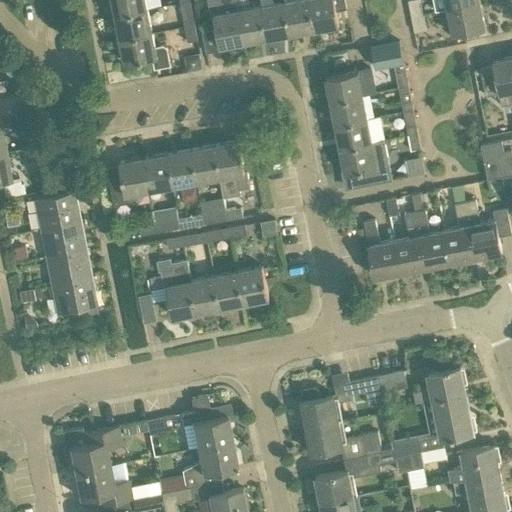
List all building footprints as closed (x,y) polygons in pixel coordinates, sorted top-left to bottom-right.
[(111,0),(115,16),(148,9),(145,0),(111,0)] [(244,41),(238,8),(237,8),(235,0),(206,0),(210,15),(214,15),(220,45),(244,41)] [(284,0),(274,0),(275,1),(262,4),(268,36),(290,32),(284,0)] [(284,0),(290,32),(314,28),(309,0),(284,0)] [(309,0),(314,28),(338,23),(336,8),(346,6),(345,0),(309,0)] [(407,0),(410,16),(423,13),(420,0),(407,0)] [(445,0),(447,8),(480,2),(480,0),(445,0)] [(185,26),(195,24),(190,1),(181,3),(180,2),(179,2),(184,26),(185,26)] [(480,2),(447,8),(452,33),(485,26),(480,2)] [(244,41),(268,36),(262,4),(238,8),(244,41)] [(120,39),(152,32),(148,9),(115,16),(120,39)] [(423,13),(410,16),(413,31),(426,29),(423,13)] [(185,26),(184,26),(187,41),(197,39),(195,24),(185,26)] [(152,32),(120,39),(125,63),(152,57),(154,68),(171,64),(167,46),(163,44),(155,45),(152,32)] [(403,59),(399,40),(372,45),(375,65),(403,59)] [(187,70),(202,68),(199,52),(184,55),(187,70)] [(499,92),(511,88),(511,55),(492,60),(499,92)] [(398,88),(409,86),(404,61),(394,62),(397,79),(398,88)] [(330,101),(363,95),(358,71),(325,77),(330,101)] [(403,112),(414,110),(409,86),(398,88),(403,112)] [(335,125),(380,116),(380,115),(367,118),(363,95),(330,101),(335,125)] [(407,135),(418,133),(414,110),(403,112),(407,135)] [(339,149),(372,142),(372,141),(385,138),(380,116),(335,125),(339,149)] [(418,133),(407,135),(410,150),(421,148),(418,133)] [(220,175),(220,176),(223,196),(241,193),(240,188),(250,186),(247,169),(244,169),(238,138),(214,143),(220,175)] [(511,157),(510,149),(503,151),(501,140),(481,143),(487,179),(511,174),(511,157)] [(372,142),(339,149),(342,161),(340,162),(345,189),(393,179),(387,151),(374,154),(372,142)] [(197,180),(220,176),(220,175),(214,143),(191,147),(197,180)] [(173,184),(197,180),(191,147),(167,152),(173,184)] [(5,152),(0,153),(0,183),(10,181),(5,152)] [(149,189),(173,184),(167,152),(143,156),(148,183),(149,189)] [(136,191),(149,189),(148,183),(143,156),(119,160),(124,188),(112,190),(114,204),(137,200),(136,191)] [(38,227),(78,219),(73,190),(32,198),(38,227)] [(450,261),(444,229),(430,232),(425,208),(424,208),(420,192),(412,193),(415,210),(426,266),(450,261)] [(389,215),(399,213),(396,196),(386,198),(389,215)] [(464,200),(476,256),(502,251),(499,235),(511,232),(511,231),(507,207),(493,209),(495,218),(480,221),(475,198),(464,200)] [(450,261),(476,256),(464,200),(454,202),(458,226),(444,229),(450,261)] [(178,217),(179,217),(177,206),(153,210),(155,221),(153,221),(156,232),(180,227),(178,217)] [(225,208),(227,219),(243,216),(241,206),(225,208)] [(203,223),(227,219),(225,208),(201,213),(203,223)] [(400,271),(426,266),(415,210),(404,212),(408,236),(394,239),(400,271)] [(180,227),(203,223),(201,213),(179,217),(178,217),(180,227)] [(400,271),(394,239),(379,242),(375,218),(363,221),(375,277),(400,271)] [(44,256),(84,247),(78,219),(38,227),(44,256)] [(140,234),(156,232),(153,221),(139,224),(140,234)] [(229,226),(231,236),(247,234),(245,223),(229,226)] [(207,240),(231,236),(229,226),(205,230),(207,240)] [(185,244),(207,240),(205,230),(183,234),(185,244)] [(168,247),(185,244),(183,234),(166,237),(168,247)] [(50,284),(90,276),(84,247),(44,256),(50,284)] [(167,285),(173,316),(197,311),(191,279),(186,258),(170,262),(169,257),(156,260),(158,270),(160,270),(163,286),(167,285)] [(239,277),(244,301),(269,296),(262,264),(237,269),(239,277)] [(221,306),(244,301),(239,277),(237,269),(214,274),(221,306)] [(197,311),(221,306),(214,274),(192,278),(191,279),(197,311)] [(90,276),(50,284),(56,313),(96,305),(90,276)] [(453,407),(468,404),(460,366),(427,373),(430,386),(413,390),(416,403),(421,402),(433,399),(450,395),(453,407)] [(381,387),(378,374),(349,380),(347,369),(331,373),(337,401),(353,398),(352,393),(381,387)] [(378,374),(381,387),(382,391),(407,385),(404,369),(378,374)] [(304,426),(337,419),(332,393),(320,395),(319,389),(315,385),(304,388),(301,392),(302,399),(299,400),(304,426)] [(196,446),(231,439),(226,412),(211,415),(207,394),(190,397),(192,409),(179,411),(181,423),(191,421),(196,446)] [(444,436),(473,430),(468,404),(453,407),(450,395),(433,399),(439,429),(442,428),(444,436)] [(149,433),(174,428),(176,425),(174,413),(146,419),(149,433)] [(382,450),(381,449),(377,430),(341,437),(337,419),(304,426),(310,451),(341,445),(343,457),(362,454),(382,450)] [(123,434),(143,430),(141,420),(121,423),(123,434)] [(74,471),(109,464),(106,446),(121,443),(117,424),(82,431),(84,441),(68,444),(74,471)] [(393,446),(392,446),(394,455),(421,449),(418,433),(391,439),(393,446)] [(185,486),(209,482),(213,481),(211,470),(236,465),(231,439),(196,446),(199,461),(182,469),(185,486)] [(486,485),(501,482),(493,443),(461,449),(464,464),(447,467),(450,480),(454,479),(454,480),(484,474),(486,485)] [(362,454),(365,465),(314,475),(319,501),(352,495),(349,476),(381,470),(380,463),(395,460),(394,455),(392,446),(381,449),(382,450),(362,454)] [(433,461),(454,460),(453,446),(432,448),(433,461)] [(394,455),(395,460),(396,460),(399,471),(425,466),(424,462),(421,449),(394,455)] [(109,464),(74,471),(79,496),(95,493),(97,503),(131,497),(128,478),(113,481),(109,464)] [(417,468),(420,486),(435,484),(432,466),(417,468)] [(485,511),(506,508),(501,482),(486,485),(484,474),(454,480),(456,493),(469,490),(473,509),(457,511),(485,511)] [(246,489),(242,486),(211,493),(209,482),(185,486),(160,491),(162,505),(163,511),(178,511),(176,501),(207,495),(210,511),(245,511),(243,503),(245,502),(248,499),(246,489)] [(134,511),(162,505),(160,491),(131,497),(134,511)] [(355,511),(352,495),(319,501),(321,511),(355,511)]
